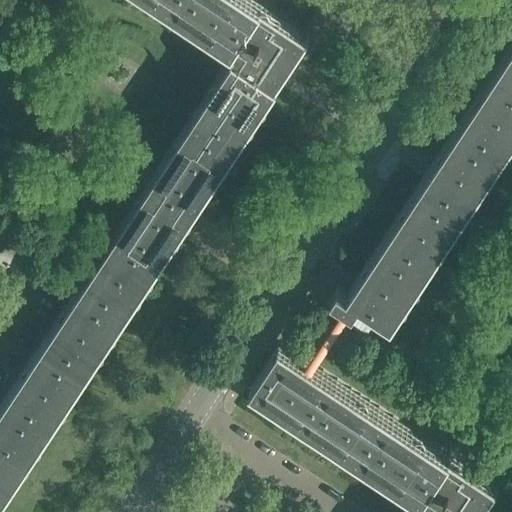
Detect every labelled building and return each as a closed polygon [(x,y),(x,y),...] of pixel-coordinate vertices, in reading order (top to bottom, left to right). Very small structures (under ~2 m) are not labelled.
[(159,0),(162,1),(190,20),(200,27),(209,33),(218,39),(233,49),(256,14),(235,0),(159,0)] [(308,36),(273,13),(248,51),(283,73),(308,36)] [(160,184),(158,187),(192,210),(211,182),(218,172),(223,163),(230,153),(249,125),(255,115),(261,106),(268,96),(276,83),(242,61),(241,62),(160,184)] [(358,296),(357,298),(371,307),(376,310),(392,321),(401,307),(409,295),(413,289),(421,277),(439,250),(447,238),(450,234),(458,221),(476,194),(484,181),(487,177),(495,164),(511,139),(511,64),(359,297),(358,296)] [(0,500),(175,237),(140,214),(0,425),(0,500)] [(341,300),(347,291),(338,285),(331,294),(341,300)] [(346,301),(308,359),(315,363),(353,306),(346,301)] [(479,511),(498,484),(281,341),(252,385),(424,499),(415,511),(479,511)]
